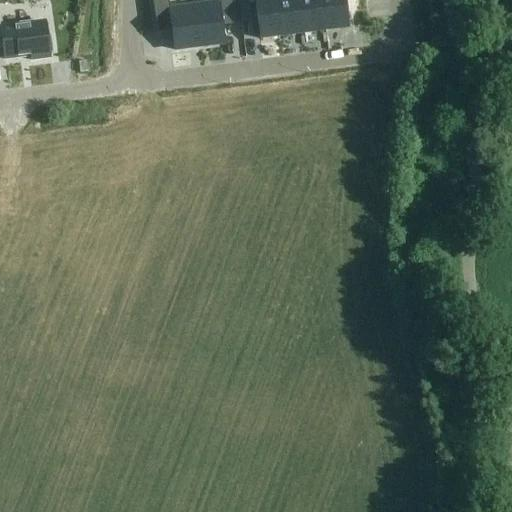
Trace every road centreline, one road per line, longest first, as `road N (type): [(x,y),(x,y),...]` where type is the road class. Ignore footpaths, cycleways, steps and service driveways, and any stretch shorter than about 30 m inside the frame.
road 1 (unclassified): [(447,0),(471,149),(469,276),(502,367)]
road 2 (residential): [(130,85),(405,47),(397,0)]
road 3 (residential): [(0,102),(130,85)]
